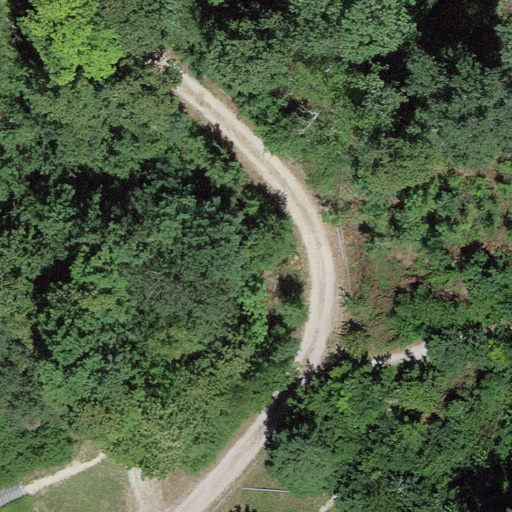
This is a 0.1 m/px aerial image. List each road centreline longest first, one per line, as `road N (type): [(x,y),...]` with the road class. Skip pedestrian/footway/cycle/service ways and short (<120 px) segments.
road 1 (track): [(183,511),(308,344),(326,286),(309,216),(253,146),(90,0)]
road 2 (track): [(511,335),(451,342),(250,428)]
road 3 (track): [(0,330),(12,334),(117,484),(123,511)]
